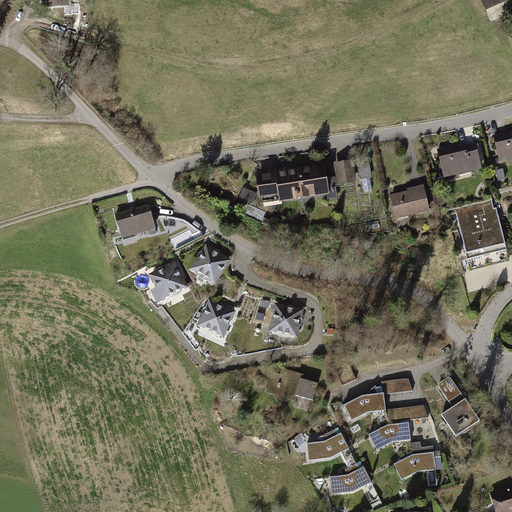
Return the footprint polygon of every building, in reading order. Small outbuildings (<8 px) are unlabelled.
[(68,0),(35,0),(36,0),(37,0),(49,0),(50,9),(69,7),(68,0)] [(511,0),(480,0),(485,10),(511,0)] [(511,131),(493,136),(500,163),(511,160),(511,131)] [(458,144),(436,149),(444,178),(480,168),(474,144),(460,148),(458,144)] [(353,159),(334,162),(337,184),(356,182),(353,159)] [(325,161),(254,172),(258,196),(277,193),(278,201),(330,193),(325,161)] [(375,179),(372,164),(357,166),(360,182),(375,179)] [(423,186),(388,195),(394,218),(428,210),(423,186)] [(243,192),(242,202),(256,203),(257,193),(243,192)] [(495,201),(456,211),(468,260),(507,250),(495,201)] [(148,205),(114,213),(120,237),(154,228),(148,205)] [(231,259),(206,244),(190,269),(215,285),(231,259)] [(177,259),(144,274),(157,302),(190,288),(177,259)] [(236,312),(206,299),(195,326),(224,338),(236,312)] [(304,309),(274,302),(268,328),(298,335),(304,309)] [(304,375),(273,367),(265,394),(294,402),(296,397),(313,401),(318,384),(302,380),(304,375)] [(453,407),(441,415),(456,437),(480,421),(450,377),(438,385),(453,407)] [(363,397),(343,406),(352,422),(367,413),(386,410),(384,395),(363,397)] [(402,410),(404,422),(429,418),(427,406),(402,410)] [(388,426),(369,435),(377,450),(393,442),(411,440),(409,424),(388,426)] [(324,443),(306,444),(309,461),(330,458),(349,449),(340,435),(324,443)] [(413,455),(393,465),(402,480),(418,472),(436,469),(433,454),(413,455)] [(348,476),(330,477),(332,494),(354,492),(371,483),(363,469),(348,476)] [(511,511),(511,484),(489,492),(495,511),(511,511)]
